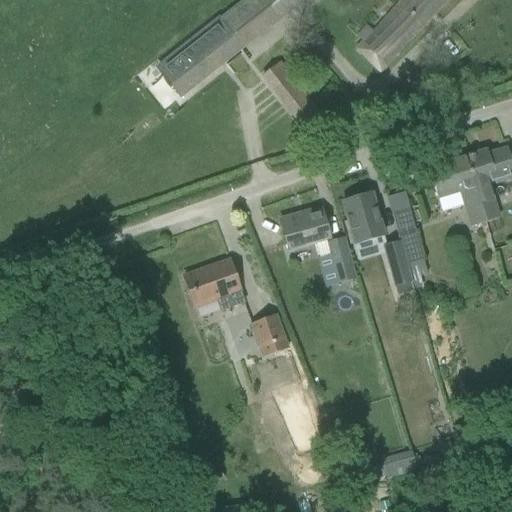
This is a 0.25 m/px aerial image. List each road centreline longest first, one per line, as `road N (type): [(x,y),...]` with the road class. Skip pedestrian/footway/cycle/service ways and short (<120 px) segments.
road 1 (unclassified): [(137,235),(511,111)]
road 2 (track): [(0,276),(137,235)]
